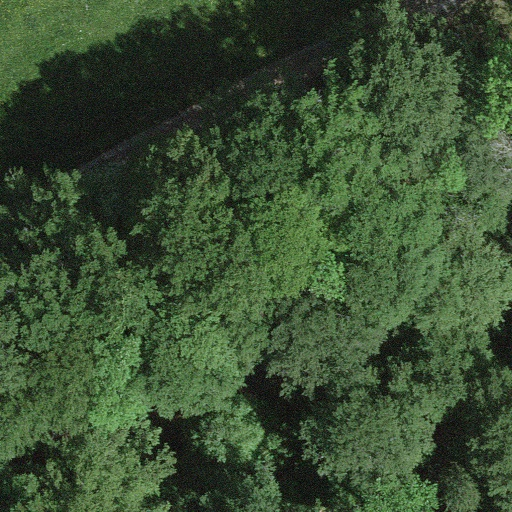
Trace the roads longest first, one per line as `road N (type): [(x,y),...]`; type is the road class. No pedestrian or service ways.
road 1 (unclassified): [(511,288),(0,443)]
road 2 (track): [(455,0),(0,229)]
